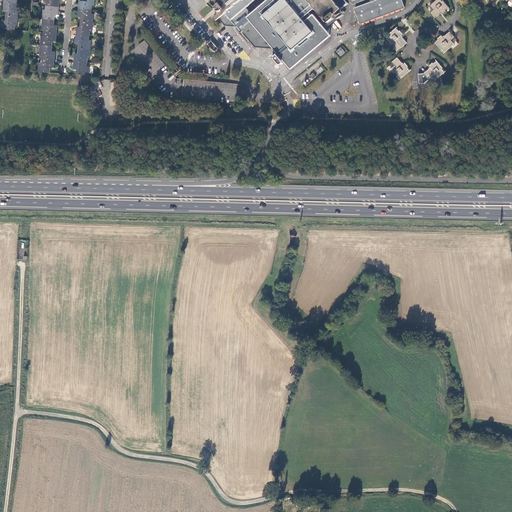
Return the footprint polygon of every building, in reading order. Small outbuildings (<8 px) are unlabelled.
[(95,6),(95,0),(79,0),(78,8),(92,9),(92,5),(95,6)] [(215,0),(216,0),(221,7),(216,11),(218,14),(215,16),(214,17),(214,19),(216,20),(217,20),(220,23),(222,22),(221,21),(226,17),(230,21),(232,19),(237,25),(236,26),(235,27),(240,33),(242,31),(249,39),(259,32),(265,39),(274,31),(285,44),(280,48),(291,63),(326,33),(312,16),(309,13),(297,0),(310,0),(316,7),(330,22),(335,17),(333,16),(348,3),(346,0),(215,0)] [(310,0),(297,0),(309,13),(316,7),(310,0)] [(371,0),(372,1),(355,8),(361,24),(406,7),(402,0),(371,0)] [(440,0),(437,0),(430,7),(434,11),(430,14),(435,20),(440,15),(438,12),(440,11),(443,15),(447,12),(446,11),(449,8),(443,1),(442,2),(440,0)] [(6,10),(6,15),(18,16),(19,7),(16,7),(17,3),(4,2),(4,10),(6,10)] [(150,5),(138,14),(143,21),(186,72),(220,74),(221,66),(220,65),(212,55),(195,53),(153,2),(150,5)] [(42,18),(55,19),(55,14),(58,14),(59,6),(46,5),(45,9),(43,9),(42,18)] [(92,13),(92,9),(78,8),(78,16),(81,17),(80,21),(93,22),(94,13),(92,13)] [(314,14),(312,16),(326,33),(291,63),(280,48),(274,48),(278,53),(277,54),(279,56),(280,56),(291,69),(331,35),(314,14)] [(3,20),(2,28),(14,29),(15,25),(17,25),(18,16),(6,15),(5,20),(3,20)] [(236,26),(237,25),(232,19),(230,21),(226,17),(221,21),(222,22),(225,26),(236,26)] [(44,28),(43,31),(56,33),(57,24),(54,24),(55,19),(42,18),(41,28),(44,28)] [(77,26),(76,34),(90,35),(90,32),(93,32),(94,22),(93,22),(80,21),(80,26),(77,26)] [(386,39),(397,52),(407,43),(402,38),(400,40),(399,38),(403,35),(400,31),(399,32),(396,29),(389,34),(390,36),(386,39)] [(40,35),(40,44),(52,46),(53,40),(56,41),(56,33),(43,31),(43,35),(40,35)] [(285,44),(274,31),(265,39),(259,32),(249,39),(255,47),(274,48),(280,48),(285,44)] [(445,52),(455,44),(451,40),(454,37),(450,32),(444,37),(446,39),(445,41),(441,36),(438,39),(439,40),(435,43),(441,50),(442,49),(445,52)] [(79,43),(78,48),(91,49),(92,40),(89,39),(90,35),(76,34),(76,43),(79,43)] [(211,40),(207,43),(214,52),(218,48),(211,40)] [(137,47),(129,53),(135,60),(166,98),(236,103),(237,94),(238,84),(176,79),(144,41),(137,47)] [(42,54),(41,58),(54,59),(55,51),(52,50),(52,46),(40,44),(39,54),(42,54)] [(336,51),(340,56),(345,51),(341,46),(336,51)] [(75,52),(74,61),(87,62),(87,58),(90,58),(91,49),(78,48),(78,53),(75,52)] [(272,55),(272,58),(275,58),(279,64),(281,64),(282,64),(283,63),(283,61),(282,60),(279,56),(277,54),(275,56),(272,55)] [(39,61),(38,71),(50,72),(51,67),(54,67),(54,59),(41,58),(41,62),(39,61)] [(391,70),(398,80),(402,77),(402,78),(410,72),(407,69),(408,68),(405,64),(401,67),(400,66),(402,64),(397,58),(392,63),(395,66),(391,70)] [(77,69),(76,74),(89,75),(89,65),(87,65),(87,62),(74,61),(74,69),(77,69)] [(418,74),(419,84),(424,84),(428,80),(431,84),(444,73),(441,69),(442,68),(436,61),(433,64),(432,63),(429,66),(432,71),(431,72),(429,69),(423,74),(418,74)]
